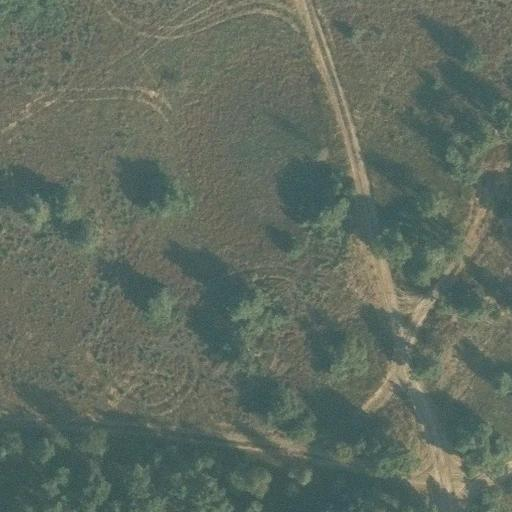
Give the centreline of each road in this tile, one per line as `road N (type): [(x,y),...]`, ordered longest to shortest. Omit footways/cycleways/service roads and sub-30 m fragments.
road 1 (track): [(455,511),(447,456),(403,337),(310,0)]
road 2 (unknown): [(0,425),(299,457)]
road 3 (unknown): [(403,337),(464,262),(511,168)]
